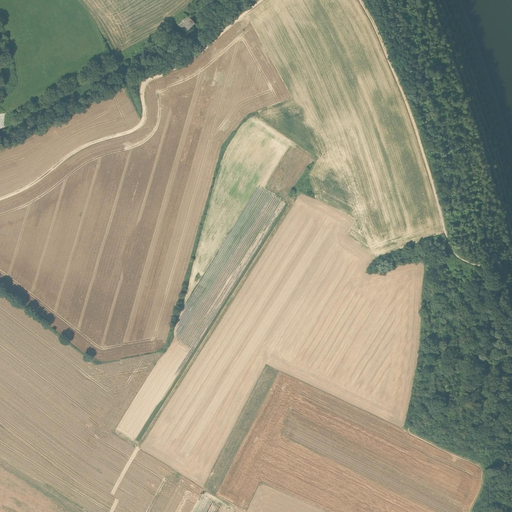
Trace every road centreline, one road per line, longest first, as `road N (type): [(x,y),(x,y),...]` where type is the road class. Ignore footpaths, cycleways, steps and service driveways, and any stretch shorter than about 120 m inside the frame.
road 1 (track): [(290,207),(106,511)]
road 2 (track): [(363,0),(408,102),(449,237),(457,251),(481,258)]
road 3 (track): [(0,193),(80,141),(134,123),(136,78)]
road 4 (track): [(456,0),(511,168)]
road 5 (track): [(136,78),(187,61),(261,0)]
road 6 (track): [(290,207),(323,149),(260,110)]
road 7 (track): [(409,422),(481,458),(470,511)]
